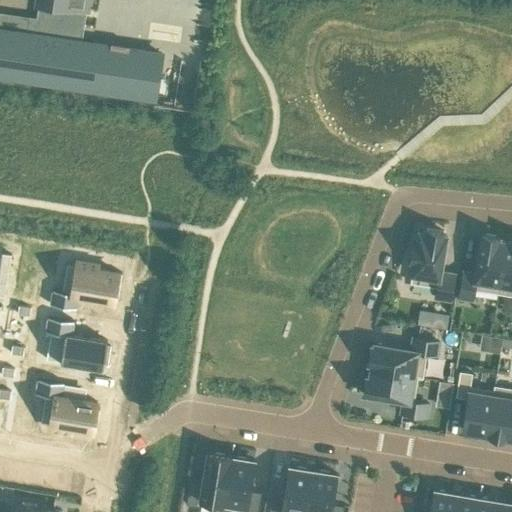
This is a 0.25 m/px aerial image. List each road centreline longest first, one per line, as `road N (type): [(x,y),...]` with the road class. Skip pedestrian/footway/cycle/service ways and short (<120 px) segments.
road 1 (residential): [(317,429),(321,395),(399,198),(511,203)]
road 2 (residential): [(317,429),(511,463)]
road 3 (residential): [(140,283),(111,462)]
road 4 (residential): [(190,410),(317,429)]
